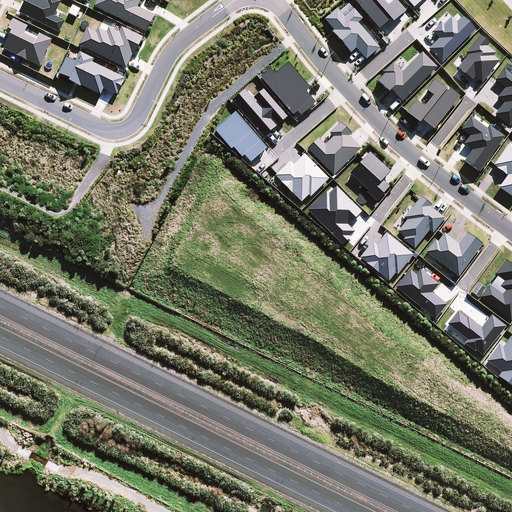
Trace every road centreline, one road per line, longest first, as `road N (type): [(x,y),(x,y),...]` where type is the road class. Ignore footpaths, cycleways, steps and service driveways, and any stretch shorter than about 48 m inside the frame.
road 1 (motorway): [(0,305),(418,511)]
road 2 (motorway): [(363,511),(0,330)]
road 3 (residential): [(273,0),(317,61),(389,132),(511,232)]
road 4 (residential): [(0,79),(90,123),(125,127),(173,51),(235,0)]
